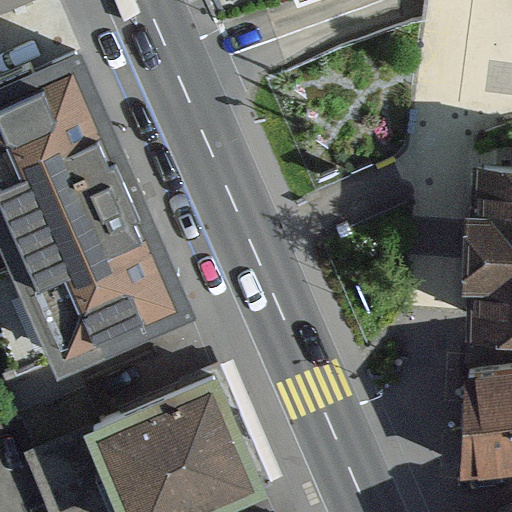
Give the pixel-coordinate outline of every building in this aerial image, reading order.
[(0,0),(0,16),(42,0),(0,0)] [(0,269),(0,314),(17,353),(179,284),(74,38),(0,69),(0,201),(25,259),(0,269)] [(511,170),(473,169),(467,347),(511,347),(511,170)] [(511,357),(469,363),(465,455),(511,449),(511,357)] [(29,441),(60,511),(158,511),(260,468),(213,361),(29,441)]
